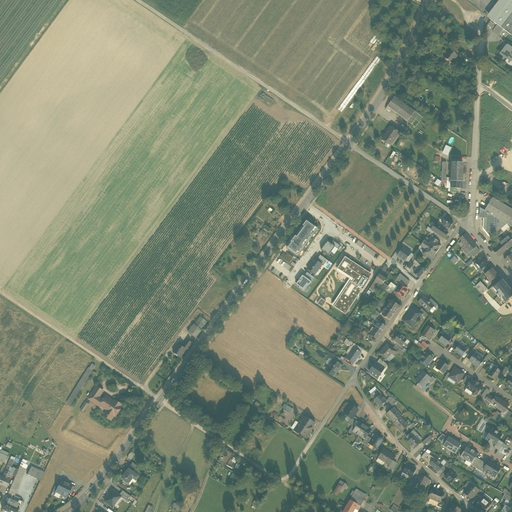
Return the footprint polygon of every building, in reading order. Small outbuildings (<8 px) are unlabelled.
[(499,0),(486,17),(489,19),(504,0),(499,0)] [(511,36),(511,0),(504,0),(489,19),(491,20),(494,23),(511,36)] [(493,32),(498,36),(503,30),(498,26),(496,28),(493,32)] [(509,57),(511,59),(511,48),(509,45),(508,46),(505,44),(499,50),(501,52),(500,54),(503,57),(504,56),(507,59),(509,57)] [(444,58),(452,63),(455,59),(457,56),(456,54),(453,52),(449,49),(446,53),(447,54),(444,58)] [(387,107),(407,122),(414,112),(394,97),(387,107)] [(399,130),(404,134),(407,129),(402,125),(399,130)] [(382,140),(390,145),(397,135),(389,129),(382,140)] [(442,153),(448,155),(451,147),(446,145),(442,153)] [(452,163),(451,182),(462,182),(462,163),(452,163)] [(511,209),(492,198),(484,211),(507,224),(511,227),(511,209)] [(490,237),(507,224),(484,211),(484,218),(484,229),(490,237)] [(444,224),(449,227),(453,222),(446,217),(442,222),(444,224)] [(307,220),(306,221),(315,227),(310,234),(312,235),(307,241),(306,240),(302,245),(303,246),(298,253),(297,252),(296,254),(288,248),(291,243),(291,242),(286,248),(297,256),(318,228),(307,220)] [(295,236),(291,242),(291,243),(288,248),(296,254),(297,252),(298,253),(303,246),(302,245),(306,240),(307,241),(312,235),(310,234),(315,227),(306,221),(303,226),(304,227),(297,237),(295,236)] [(437,233),(444,238),(448,233),(447,232),(441,228),(436,224),(432,230),(437,233)] [(430,232),(435,236),(437,233),(432,230),(428,227),(426,230),(430,232)] [(461,242),(462,243),(464,246),(470,240),(465,234),(460,239),(462,241),(461,242)] [(492,249),(498,257),(511,245),(511,241),(508,236),(492,249)] [(354,238),(352,241),(364,248),(366,245),(354,238)] [(429,245),(428,247),(436,253),(441,246),(439,244),(437,243),(438,242),(433,238),(429,245)] [(331,244),(335,247),(338,249),(340,246),(333,240),(331,244)] [(469,252),(475,247),(470,240),(464,246),(469,252)] [(335,247),(331,244),(327,241),(321,250),(328,255),(335,247)] [(411,253),(403,247),(397,256),(405,262),(406,260),(411,253)] [(431,260),(436,253),(428,247),(426,249),(423,254),(431,260)] [(480,252),(475,247),(469,252),(471,255),(473,257),(480,252)] [(283,253),(280,257),(289,263),(293,258),(287,253),(286,255),(283,253)] [(320,255),(316,261),(322,265),(321,265),(323,266),(327,260),(320,255)] [(334,306),(333,307),(345,314),(362,289),(363,290),(369,280),(368,279),(367,278),(370,273),(368,272),(345,257),(337,269),(354,280),(352,282),(350,281),(334,306)] [(483,257),(476,263),(474,265),(477,268),(479,266),(481,269),(488,263),(483,257)] [(316,261),(314,259),(307,269),(315,274),(321,265),(322,265),(316,261)] [(425,271),(420,266),(418,268),(417,270),(414,273),(419,277),(425,271)] [(484,274),(491,282),(498,276),(492,268),(490,270),(485,274),(484,274)] [(332,305),(334,306),(350,281),(352,282),(354,280),(337,269),(336,270),(349,279),(332,305)] [(304,277),(311,282),(314,278),(307,273),(304,277)] [(378,284),(381,286),(386,278),(379,273),(374,281),(378,284)] [(404,285),(403,286),(406,288),(409,282),(400,274),(396,280),(404,285)] [(304,277),(302,275),(296,284),(300,287),(299,287),(304,291),(308,285),(309,286),(311,282),(304,277)] [(494,287),(506,301),(511,295),(511,290),(503,280),(494,287)] [(475,287),(481,294),(486,290),(479,282),(475,287)] [(400,284),(397,287),(394,291),(394,292),(396,293),(402,297),(407,289),(406,288),(403,286),(400,284)] [(387,291),(394,296),(396,293),(394,292),(394,291),(391,289),(389,288),(387,291)] [(419,303),(429,311),(431,309),(431,310),(432,309),(431,308),(433,307),(433,306),(428,302),(423,297),(421,299),(419,299),(418,300),(418,302),(419,302),(418,302),(419,303)] [(326,302),(321,298),(317,304),(322,307),(326,302)] [(392,301),(387,308),(394,313),(399,306),(394,302),(395,301),(393,299),(392,301)] [(433,307),(435,308),(437,305),(431,299),(428,302),(433,306),(433,307)] [(410,323),(414,326),(421,315),(422,314),(419,312),(413,307),(404,321),(409,325),(410,323)] [(389,321),(394,313),(387,308),(382,315),(389,321)] [(194,324),(201,330),(207,322),(200,316),(194,324)] [(378,324),(376,327),(382,331),(386,326),(379,322),(378,324)] [(188,332),(196,338),(202,330),(201,330),(194,324),(193,324),(188,332)] [(421,336),(429,341),(435,331),(428,326),(421,336)] [(358,335),(363,338),(369,331),(364,327),(363,329),(364,329),(362,333),(360,331),(358,335)] [(379,336),(382,331),(376,327),(373,331),(379,336)] [(370,335),(377,339),(378,337),(379,336),(373,331),(370,335)] [(439,341),(446,346),(451,338),(447,336),(444,333),(443,334),(439,341)] [(401,346),(404,343),(407,340),(399,334),(394,340),(397,343),(398,344),(401,346)] [(173,352),(180,358),(183,354),(182,353),(184,350),(186,351),(192,343),(187,340),(182,347),(179,344),(173,352)] [(354,348),(360,352),(362,349),(354,343),(351,347),(352,348),(354,349),(354,348)] [(395,346),(404,353),(406,350),(404,348),(401,346),(398,344),(397,343),(395,345),(395,346)] [(416,346),(423,352),(426,348),(419,343),(416,346)] [(385,355),(388,358),(391,353),(394,356),(397,352),(393,349),(387,344),(379,354),(383,357),(385,355)] [(454,351),(462,356),(464,353),(467,349),(464,347),(459,344),(454,351)] [(395,346),(399,350),(397,352),(401,356),(404,353),(395,346)] [(353,364),(354,364),(361,353),(360,352),(354,348),(354,349),(350,355),(348,354),(346,358),(353,364)] [(474,353),(482,359),(484,357),(476,351),(474,353)] [(333,360),(337,363),(340,359),(335,356),(330,353),(328,356),(334,359),(333,360)] [(391,353),(388,358),(386,360),(389,362),(394,356),(391,353)] [(421,361),(426,366),(432,358),(426,353),(424,355),(423,354),(421,357),(422,358),(420,360),(421,361)] [(474,365),(478,368),(483,360),(482,359),(474,353),(469,360),(474,364),(474,365)] [(380,359),(377,363),(384,368),(387,365),(380,359)] [(331,374),(334,376),(341,365),(337,363),(333,360),(332,361),(329,366),(327,369),(332,373),(331,374)] [(436,368),(443,374),(448,366),(441,361),(436,368)] [(380,375),(384,368),(377,363),(376,362),(374,365),(373,365),(371,369),(369,372),(373,375),(378,379),(380,375)] [(67,402),(71,405),(92,371),(95,366),(92,364),(89,369),(88,368),(67,402)] [(492,371),(491,370),(488,374),(496,379),(498,376),(500,377),(501,375),(503,373),(502,372),(501,372),(497,369),(495,367),(492,371)] [(456,382),(458,383),(464,374),(455,368),(450,374),(448,377),(449,377),(456,382)] [(423,372),(415,381),(422,387),(430,378),(423,372)] [(463,381),(468,384),(471,380),(472,380),(472,379),(466,375),(463,381)] [(472,394),(474,395),(475,395),(476,394),(476,395),(482,386),(478,383),(478,384),(472,380),(471,380),(468,384),(466,388),(473,392),(472,393),(472,394)] [(134,386),(126,381),(124,384),(132,389),(134,386)] [(97,386),(93,392),(100,396),(104,391),(97,386)] [(369,392),(371,395),(377,390),(375,387),(369,392)] [(484,398),(486,399),(489,395),(488,394),(490,391),(486,389),(482,395),(485,398),(484,398)] [(371,395),(375,399),(381,394),(378,390),(377,390),(371,395)] [(88,399),(95,403),(99,396),(100,396),(93,392),(88,399)] [(384,398),(381,394),(375,399),(374,400),(380,407),(386,402),(384,399),(384,398)] [(387,400),(390,403),(394,399),(395,398),(392,395),(387,400)] [(494,406),(502,412),(503,413),(506,409),(509,405),(502,400),(502,401),(495,396),(494,399),(489,395),(486,399),(485,400),(490,403),(491,403),(494,405),(494,406)] [(107,416),(111,419),(114,415),(115,415),(120,407),(120,406),(121,405),(115,401),(114,402),(106,397),(104,399),(99,396),(95,403),(100,407),(100,406),(107,410),(110,412),(109,414),(108,414),(107,416)] [(86,402),(80,410),(84,413),(89,405),(86,402)] [(352,419),(354,417),(358,410),(350,405),(349,407),(347,408),(344,414),(352,419)] [(386,414),(394,423),(401,416),(399,413),(398,414),(396,412),(397,411),(394,408),(386,414)] [(502,414),(503,413),(502,412),(500,414),(497,412),(493,418),(499,423),(504,417),(505,416),(502,414)] [(299,433),(307,438),(311,432),(311,430),(312,430),(312,427),(313,426),(313,427),(315,423),(309,419),(309,420),(303,416),(299,423),(296,428),(297,429),(295,432),(298,434),(299,433)] [(348,424),(352,426),(353,424),(356,420),(357,419),(354,417),(352,419),(348,424)] [(394,424),(401,432),(407,427),(405,424),(406,423),(405,423),(400,417),(394,424)] [(353,432),(359,435),(365,426),(364,425),(363,426),(361,424),(359,422),(356,426),(353,431),(353,432)] [(367,427),(365,426),(359,435),(365,439),(367,436),(371,430),(368,428),(366,427),(367,427)] [(488,434),(485,439),(486,439),(489,441),(488,442),(492,443),(495,445),(498,440),(502,435),(492,428),(488,434)] [(406,438),(409,441),(413,436),(414,437),(417,435),(413,431),(406,438)] [(437,439),(444,444),(448,438),(442,434),(437,439)] [(370,444),(377,449),(382,440),(375,435),(372,439),(369,444),(370,444)] [(418,441),(414,437),(413,436),(409,441),(407,442),(414,449),(420,443),(418,441)] [(449,436),(448,438),(444,444),(443,446),(455,454),(461,444),(457,441),(450,437),(449,436)] [(495,445),(493,447),(499,451),(502,446),(504,443),(498,440),(495,445)] [(507,449),(502,446),(499,451),(507,457),(511,452),(507,449)] [(466,460),(471,464),(475,457),(478,454),(474,451),(471,449),(471,450),(466,447),(460,457),(466,460)] [(384,449),(378,458),(385,462),(389,465),(390,465),(392,461),(395,456),(391,454),(390,454),(388,453),(388,452),(384,449)] [(421,458),(428,464),(433,458),(429,455),(428,455),(425,453),(421,458)] [(481,460),(475,457),(471,464),(471,465),(476,468),(481,460)] [(10,459),(5,471),(8,472),(10,467),(11,468),(14,460),(10,459)] [(437,471),(438,472),(440,469),(443,466),(440,464),(434,459),(429,465),(437,471)] [(482,472),(484,470),(483,469),(487,464),(481,460),(476,468),(482,472)] [(500,468),(489,460),(487,464),(483,469),(484,470),(487,472),(495,477),(500,468)] [(388,467),(393,470),(397,463),(392,461),(390,465),(389,465),(388,467)] [(20,466),(18,470),(24,472),(27,465),(26,465),(21,462),(19,466),(20,466)] [(239,475),(244,467),(237,463),(234,467),(236,468),(234,472),(239,475)] [(408,476),(411,477),(416,469),(411,467),(406,465),(403,472),(409,475),(408,476)] [(27,475),(40,481),(44,473),(31,467),(27,475)] [(121,486),(129,492),(133,487),(128,484),(133,478),(136,481),(139,476),(133,471),(129,469),(125,474),(125,473),(121,479),(124,481),(121,486)] [(18,485),(24,472),(18,470),(15,477),(12,483),(18,485)] [(445,477),(451,483),(456,477),(449,471),(445,477)] [(10,473),(8,472),(2,486),(7,488),(10,480),(8,479),(10,474),(10,473)] [(418,488),(423,490),(425,487),(424,486),(425,484),(428,479),(428,478),(421,475),(418,481),(417,483),(420,485),(418,488)] [(415,479),(414,481),(411,479),(408,484),(412,486),(415,487),(417,483),(418,481),(415,479)] [(470,479),(468,482),(471,484),(470,485),(474,488),(476,488),(477,487),(477,485),(470,479)] [(72,485),(66,483),(61,480),(58,486),(55,492),(56,492),(61,494),(66,497),(68,493),(71,486),(72,485)] [(15,491),(18,485),(12,483),(10,489),(15,491)] [(333,493),(337,496),(342,487),(338,484),(333,493)] [(467,495),(470,498),(471,497),(472,496),(473,497),(479,491),(476,488),(474,488),(470,485),(466,489),(463,492),(464,493),(464,494),(466,496),(467,495)] [(429,497),(430,498),(429,502),(437,505),(439,502),(440,503),(440,501),(444,494),(433,488),(430,495),(429,497)] [(357,505),(360,507),(367,495),(357,489),(355,492),(352,497),(350,501),(357,505)] [(104,501),(113,507),(121,497),(119,495),(112,490),(104,501)] [(121,497),(126,501),(130,496),(123,491),(119,495),(121,497)] [(131,494),(127,500),(135,505),(137,501),(135,500),(137,497),(131,494)] [(506,500),(510,502),(511,498),(510,497),(505,494),(504,494),(502,498),(506,500)] [(475,507),(481,511),(483,511),(491,503),(483,496),(479,501),(477,503),(475,507)] [(2,509),(7,511),(12,501),(8,499),(7,502),(5,501),(2,509)] [(17,503),(12,501),(7,511),(8,511),(16,511),(18,507),(19,508),(22,502),(18,500),(17,503)] [(503,505),(505,506),(508,508),(511,502),(510,502),(506,500),(503,505)] [(352,511),(355,508),(357,505),(350,501),(343,511),(352,511)] [(511,511),(511,502),(508,508),(505,506),(501,511),(511,511)]
